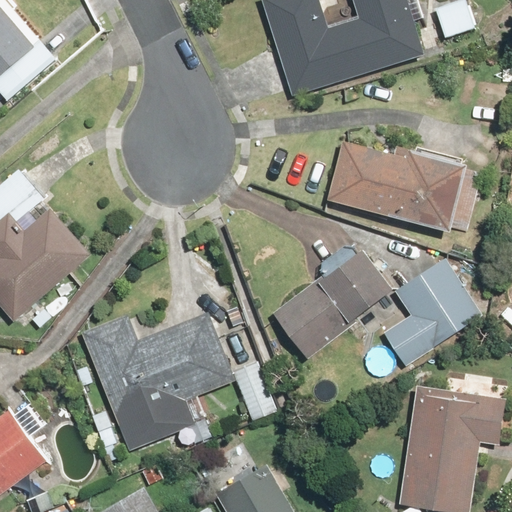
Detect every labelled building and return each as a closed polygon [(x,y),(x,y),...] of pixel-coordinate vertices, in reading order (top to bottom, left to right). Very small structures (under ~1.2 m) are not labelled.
[(0,0),(0,80),(42,45),(2,0),(0,0)] [(327,0),(267,0),(296,95),(430,56),(413,0),(359,0),(364,15),(334,24),(327,0)] [(471,0),(448,0),(436,6),(451,39),(483,25),(471,0)] [(412,155),(348,139),(334,200),(452,228),(468,160),(414,147),(412,155)] [(50,196),(24,167),(0,188),(0,214),(3,218),(0,219),(0,300),(17,319),(92,251),(54,210),(44,219),(35,209),(50,196)] [(319,267),(326,274),(279,313),(316,356),(400,286),(364,242),(353,251),(346,244),(319,267)] [(486,312),(451,258),(399,291),(414,315),(387,332),(406,363),(486,312)] [(264,358),(234,369),(212,311),(142,337),(134,314),(87,332),(130,447),(198,422),(189,398),(238,380),(253,420),(283,408),(264,358)] [(510,394),(421,382),(405,504),(466,511),(472,511),(482,443),(503,445),(510,394)] [(0,502),(53,461),(11,409),(0,417),(0,502)] [(300,511),(273,462),(222,490),(233,511),(300,511)] [(217,511),(213,505),(201,511),(169,511),(153,482),(101,511),(217,511)]
